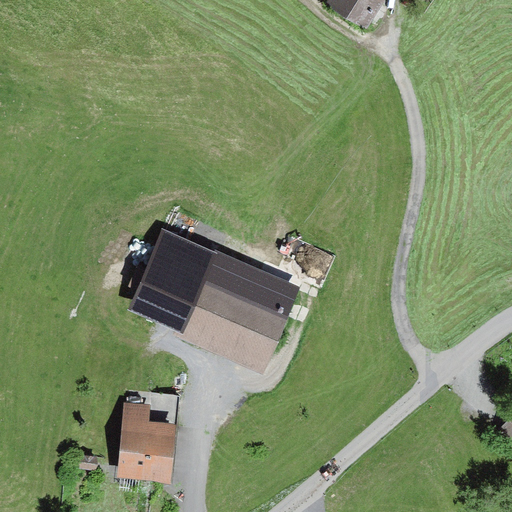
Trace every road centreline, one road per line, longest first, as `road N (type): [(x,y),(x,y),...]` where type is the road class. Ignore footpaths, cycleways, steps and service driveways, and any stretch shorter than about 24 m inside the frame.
road 1 (track): [(307,0),(396,68),(423,164),(397,301),(437,379)]
road 2 (unclassified): [(284,511),(511,320)]
